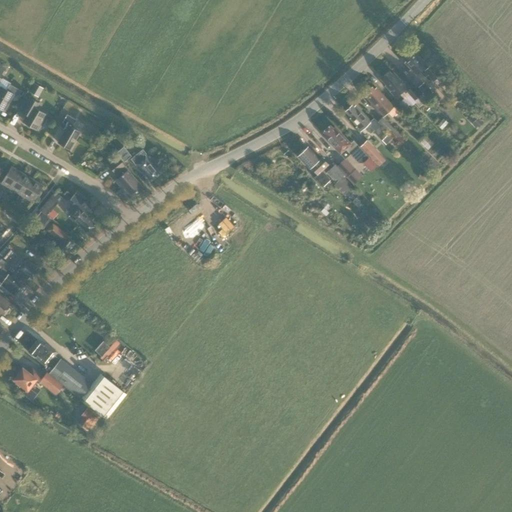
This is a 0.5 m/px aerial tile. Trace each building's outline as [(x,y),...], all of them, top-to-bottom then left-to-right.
[(415,52),(413,53),(410,50),(403,57),(406,60),(404,62),(410,68),(408,70),(414,76),(419,71),(425,76),(428,74),(440,87),(447,80),(431,63),(428,66),(415,52)] [(2,60),(0,64),(0,71),(6,74),(11,64),(2,60)] [(392,73),(389,70),(382,76),(385,79),(383,81),(386,83),(384,84),(395,96),(403,89),(406,91),(414,100),(417,103),(417,102),(420,106),(426,101),(420,94),(412,85),(409,88),(407,85),(401,78),(400,79),(393,72),(392,73)] [(0,86),(1,87),(0,88),(0,108),(4,111),(13,95),(15,96),(19,90),(10,84),(2,80),(2,79),(0,77),(0,86)] [(418,87),(427,98),(433,92),(424,82),(418,87)] [(42,90),(34,85),(30,92),(38,97),(42,90)] [(382,116),(383,116),(394,106),(376,86),(374,88),(372,85),(365,92),(367,94),(365,96),(371,102),(370,103),(382,116)] [(27,115),(23,122),(37,130),(46,114),(35,108),(38,103),(28,97),(20,111),(27,115)] [(439,116),(443,113),(432,102),(429,106),(439,116)] [(379,123),(377,121),(374,117),(371,120),(355,104),(353,106),(351,104),(345,110),(353,118),(353,121),(356,124),(355,125),(360,130),(365,126),(370,131),(379,123)] [(58,142),(70,149),(80,132),(72,127),(76,120),(67,114),(60,126),(65,130),(58,142)] [(377,120),(393,136),(400,142),(404,137),(383,116),(382,116),(377,120)] [(483,123),(478,117),(471,123),(476,129),(483,123)] [(386,143),(393,136),(377,120),(377,121),(379,123),(389,132),(382,139),(386,143)] [(334,125),(333,127),(330,124),(323,130),(326,133),(324,135),(340,153),(346,148),(350,153),(351,153),(359,145),(353,140),(351,142),(334,125)] [(430,140),(426,136),(422,139),(429,147),(434,143),(431,139),(430,140)] [(360,145),(377,163),(383,157),(367,139),(360,145)] [(368,155),(359,145),(351,153),(358,161),(363,161),(368,155)] [(116,153),(124,162),(125,161),(124,160),(129,156),(126,152),(127,151),(124,146),(116,153)] [(323,156),(320,159),(308,146),(298,155),(310,167),(310,166),(317,174),(321,170),(329,163),(323,156)] [(158,172),(161,170),(148,154),(146,155),(145,155),(142,151),(137,155),(136,154),(130,159),(134,163),(135,164),(141,172),(142,171),(150,181),(159,173),(158,172)] [(363,162),(371,170),(377,164),(369,156),(363,162)] [(334,164),(344,174),(345,174),(346,176),(355,168),(345,157),(337,165),(335,163),(334,164)] [(116,174),(116,173),(120,178),(116,181),(123,188),(124,188),(132,197),(143,187),(129,170),(128,170),(119,160),(110,167),(116,174)] [(343,175),(344,174),(334,164),(326,171),(336,182),(337,181),(347,191),(353,185),(343,175)] [(13,189),(23,173),(12,166),(2,183),(0,181),(0,190),(4,184),(10,188),(13,189)] [(330,180),(321,170),(317,174),(314,177),(322,186),(330,180)] [(23,196),(33,179),(23,173),(13,189),(10,188),(6,195),(10,198),(15,191),(21,194),(23,196)] [(23,196),(21,194),(16,201),(21,204),(25,197),(33,202),(44,185),(33,179),(23,196)] [(73,213),(70,215),(78,225),(79,224),(88,233),(96,225),(92,221),(94,219),(90,214),(96,209),(87,200),(84,196),(77,191),(70,199),(75,203),(69,209),(73,213)] [(45,214),(55,201),(51,197),(40,210),(41,211),(45,214)] [(57,208),(51,214),(56,218),(62,212),(57,208)] [(324,208),(321,211),(325,216),(329,213),(324,208)] [(368,234),(383,220),(374,210),(359,224),(368,234)] [(42,229),(51,219),(45,214),(41,211),(32,221),(42,229)] [(68,235),(50,222),(46,227),(50,229),(48,231),(59,239),(51,248),(62,258),(76,244),(69,237),(68,235)] [(22,231),(19,235),(26,241),(30,236),(22,231)] [(2,256),(5,259),(12,251),(8,248),(2,256)] [(2,259),(0,260),(0,264),(2,266),(8,270),(11,266),(2,259)] [(33,279),(35,276),(38,273),(35,271),(37,268),(27,260),(17,272),(28,280),(30,277),(33,279)] [(15,279),(2,269),(0,271),(0,280),(3,283),(0,286),(0,288),(8,294),(9,293),(17,299),(26,288),(15,279)] [(0,314),(1,313),(4,315),(10,308),(7,306),(10,301),(0,294),(0,314)] [(72,305),(62,306),(63,315),(72,314),(72,305)] [(49,373),(63,384),(80,398),(81,397),(106,418),(126,393),(100,373),(92,383),(60,359),(59,360),(55,356),(57,353),(45,343),(44,345),(37,339),(28,351),(45,365),(42,368),(49,373)] [(99,349),(106,356),(115,346),(108,340),(99,349)] [(63,384),(49,373),(45,378),(33,368),(29,373),(22,368),(13,379),(27,390),(32,384),(34,385),(37,382),(39,383),(40,382),(55,394),(63,384)] [(84,418),(79,424),(88,431),(100,416),(88,407),(81,416),(84,418)]
